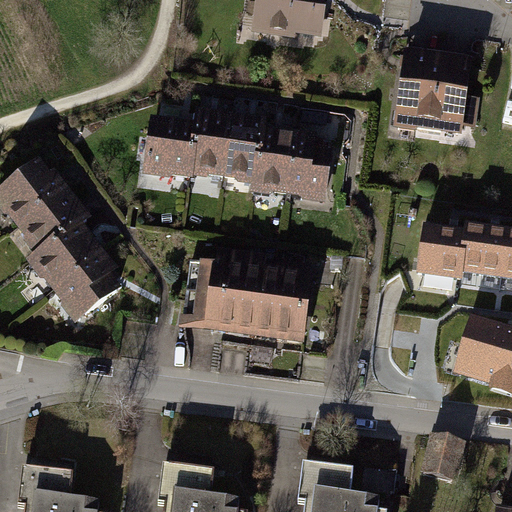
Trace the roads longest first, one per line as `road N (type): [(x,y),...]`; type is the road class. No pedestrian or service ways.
road 1 (residential): [(0,393),(47,377),(511,430)]
road 2 (track): [(168,0),(149,64),(115,87),(0,125)]
